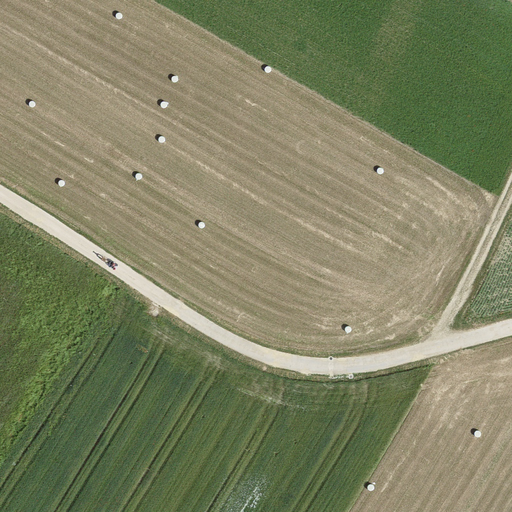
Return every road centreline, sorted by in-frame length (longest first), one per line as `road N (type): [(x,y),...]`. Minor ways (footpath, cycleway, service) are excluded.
road 1 (track): [(0,194),(223,336),(281,360),(377,362),(511,328)]
road 2 (track): [(511,187),(429,350)]
